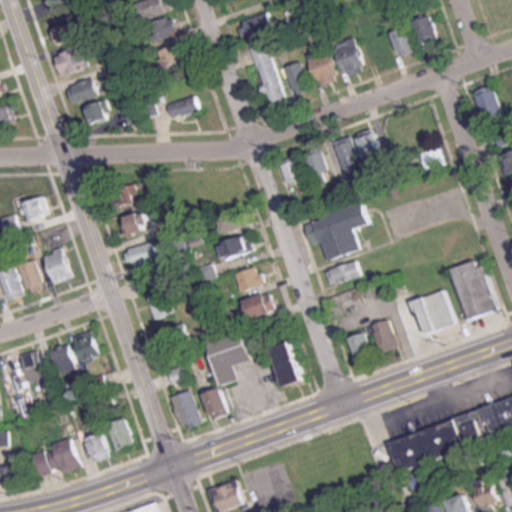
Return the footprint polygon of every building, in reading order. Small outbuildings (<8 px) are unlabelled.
[(173,10),(169,0),(147,0),(142,2),(148,19),(173,10)] [(511,0),(491,0),(496,15),(511,10),(511,0)] [(288,14),(295,28),(307,22),(301,8),(288,14)] [(242,23),(248,38),(277,27),(271,12),(242,23)] [(414,22),(423,46),(442,39),(433,15),(414,22)] [(183,35),(179,17),(153,22),(157,41),(183,35)] [(419,52),(411,27),(394,33),(402,57),(419,52)] [(368,42),(375,65),(393,59),(386,36),(368,42)] [(337,45),(347,77),(368,71),(357,38),(337,45)] [(163,51),(165,58),(158,60),(162,70),(194,58),(188,42),(163,51)] [(253,48),(272,104),(289,99),(270,42),(253,48)] [(66,77),(95,66),(87,45),(58,55),(66,77)] [(311,62),(324,87),(343,78),(330,52),(311,62)] [(314,91),(303,62),(287,68),(298,96),(314,91)] [(80,103),(102,97),(98,78),(75,84),(80,103)] [(0,100),(9,97),(4,80),(0,80),(0,100)] [(488,122),(505,116),(494,87),(477,93),(488,122)] [(199,96),(172,105),(176,119),(203,110),(199,96)] [(94,123),(114,117),(109,100),(89,106),(94,123)] [(0,111),(0,125),(2,130),(22,122),(15,105),(0,111)] [(436,136),(430,114),(410,121),(416,143),(436,136)] [(393,158),(408,154),(399,121),(384,125),(393,158)] [(358,139),(372,165),(388,156),(375,130),(358,139)] [(366,166),(353,139),(337,147),(350,174),(366,166)] [(334,178),(325,151),(310,156),(320,184),(334,178)] [(422,160),(430,173),(444,164),(436,151),(422,160)] [(284,165),(290,186),(309,180),(303,160),(284,165)] [(119,187),(122,205),(143,201),(140,183),(119,187)] [(362,196),(358,184),(348,187),(352,200),(362,196)] [(151,193),(155,206),(170,201),(166,188),(151,193)] [(192,191),(183,188),(180,198),(189,201),(192,191)] [(35,220),(54,213),(47,195),(28,202),(35,220)] [(363,249),(356,227),(372,222),(365,202),(316,217),(330,260),(363,249)] [(227,232),(248,224),(240,206),(220,214),(227,232)] [(153,228),(146,210),(125,218),(132,236),(153,228)] [(4,217),(10,237),(24,233),(19,213),(4,217)] [(256,250),(251,235),(222,244),(228,260),(256,250)] [(193,257),(191,238),(174,240),(176,259),(193,257)] [(135,266),(163,257),(158,241),(130,250),(135,266)] [(48,255),(61,283),(78,276),(66,247),(48,255)] [(49,288),(40,259),(24,264),(33,293),(49,288)] [(456,267),(471,319),(502,310),(487,259),(456,267)] [(364,275),(360,260),(329,269),(333,284),(364,275)] [(215,265),(203,268),(206,280),(218,277),(215,265)] [(239,275),(247,292),(269,281),(261,265),(239,275)] [(2,272),(13,300),(29,294),(19,266),(2,272)] [(149,280),(153,288),(166,281),(161,273),(149,280)] [(151,295),(160,319),(179,313),(170,288),(151,295)] [(247,300),(255,319),(279,309),(272,290),(247,300)] [(431,332),(460,323),(449,290),(421,298),(431,332)] [(386,351),(403,345),(394,318),(376,324),(386,351)] [(167,350),(197,339),(190,322),(160,333),(167,350)] [(353,337),(362,364),(380,357),(370,330),(353,337)] [(81,341),(89,360),(106,353),(98,334),(81,341)] [(308,378),(294,340),(276,346),(289,384),(308,378)] [(217,354),(226,384),(243,379),(239,369),(257,363),(251,343),(217,354)] [(55,350),(64,373),(81,367),(72,344),(55,350)] [(26,355),(35,382),(52,376),(43,349),(26,355)] [(174,371),(179,383),(192,378),(186,366),(174,371)] [(81,390),(96,386),(97,392),(110,389),(107,376),(91,380),(89,372),(77,374),(81,390)] [(207,394),(218,418),(235,411),(224,387),(207,394)] [(51,393),(57,407),(67,402),(61,388),(51,393)] [(208,422),(196,389),(176,396),(189,430),(208,422)] [(511,400),(391,438),(400,468),(511,433),(511,400)] [(112,424),(121,449),(139,443),(129,418),(112,424)] [(94,435),(96,460),(111,459),(110,434),(94,435)] [(66,467),(68,473),(85,468),(77,441),(34,453),(40,475),(66,467)] [(511,441),(503,444),(506,456),(511,454),(511,441)] [(5,465),(5,486),(24,486),(24,465),(5,465)] [(432,484),(425,470),(413,476),(420,490),(432,484)] [(511,472),(502,476),(511,502),(511,472)] [(488,510),(505,503),(495,477),(477,484),(488,510)] [(221,511),(227,511),(250,502),(240,478),(212,491),(221,511)] [(475,511),(470,493),(453,498),(456,511),(475,511)] [(451,511),(449,498),(431,502),(433,511),(451,511)]
